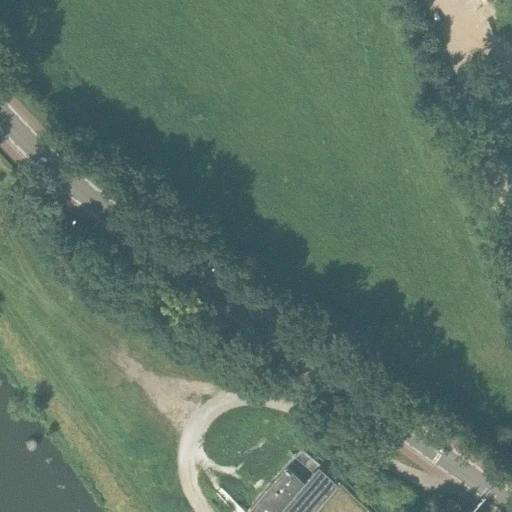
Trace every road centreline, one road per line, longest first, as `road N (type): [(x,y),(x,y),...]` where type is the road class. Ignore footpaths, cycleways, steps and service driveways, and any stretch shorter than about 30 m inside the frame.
road 1 (tertiary): [(511,506),(120,223),(0,111)]
road 2 (unclassified): [(511,216),(463,84),(451,13)]
